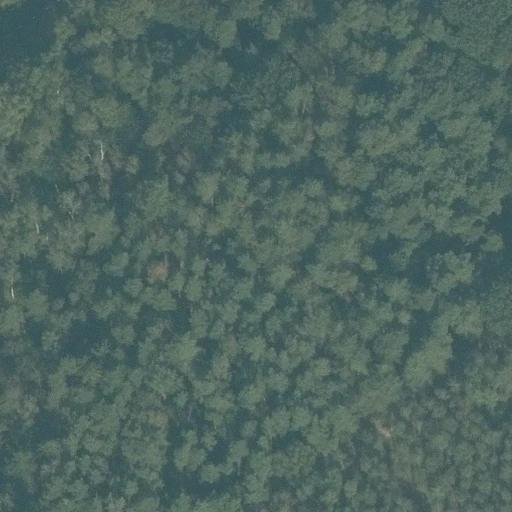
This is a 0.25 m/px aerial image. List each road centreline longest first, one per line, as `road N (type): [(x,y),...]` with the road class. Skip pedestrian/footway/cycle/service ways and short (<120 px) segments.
road 1 (track): [(247,217),(290,166),(347,66),(469,0)]
road 2 (track): [(511,331),(274,511)]
road 3 (track): [(511,252),(415,81),(368,54)]
